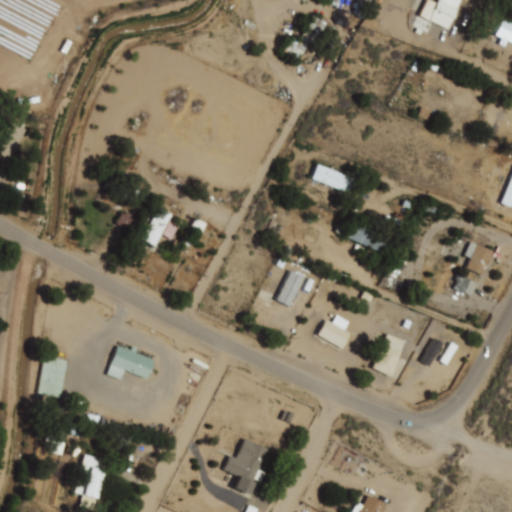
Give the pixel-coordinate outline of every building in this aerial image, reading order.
[(438,0),(460,0),(448,29),(419,15),(426,0),(431,0),(437,3),(438,0)] [(312,13),(321,19),(320,20),(326,24),(323,29),(326,31),(324,34),(335,40),(331,49),(318,41),(316,45),(308,41),(301,54),(291,49),(289,53),(285,51),(286,47),(283,46),(288,39),(295,43),(312,13)] [(503,18),(511,22),(511,42),(508,41),(505,46),(499,43),(501,38),(495,35),(503,18)] [(0,154),(8,159),(25,125),(2,114),(0,118),(0,154)] [(317,165),(355,179),(350,194),(311,179),(317,165)] [(511,177),(501,202),(510,207),(511,202),(511,177)] [(158,207),(172,215),(155,247),(141,239),(158,207)] [(124,210),(140,218),(132,233),(116,224),(124,210)] [(353,223),(388,238),(381,253),(346,237),(353,223)] [(469,241),(493,252),(490,260),(493,261),(490,267),(486,265),(481,275),(465,268),(470,258),(463,255),(469,241)] [(468,296),(475,283),(458,273),(451,287),(468,296)] [(337,315),(349,322),(345,330),(351,333),(342,349),(317,335),(326,320),(332,323),(337,315)] [(386,333),(404,341),(390,376),(372,368),(386,333)] [(433,339),(442,344),(428,367),(419,361),(433,339)] [(451,343),(457,347),(446,365),(439,361),(451,343)] [(132,346),(137,348),(135,352),(154,360),(146,379),(123,370),(119,379),(106,374),(117,346),(130,351),(132,346)] [(44,357),(66,361),(59,398),(37,393),(44,357)] [(42,449),(59,454),(65,431),(48,427),(42,449)] [(244,439),(269,450),(248,495),(233,488),(238,477),(223,470),(230,456),(235,458),(244,439)] [(85,455),(106,461),(91,510),(79,506),(83,496),(73,493),(85,455)] [(367,495),(384,505),(380,511),(352,511),(357,502),(362,504),(367,495)]
